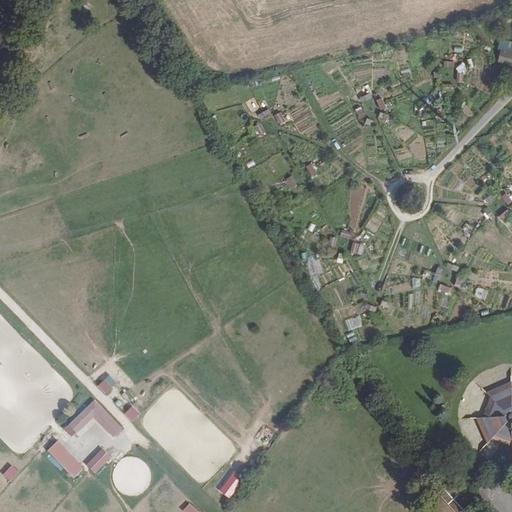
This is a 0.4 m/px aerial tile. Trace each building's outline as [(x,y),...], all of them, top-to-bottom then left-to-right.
[(511,41),(498,41),(497,61),(511,61),(511,41)] [(363,94),(373,92),(371,83),(361,85),(363,94)] [(375,101),(379,110),(385,108),(381,98),(375,101)] [(276,124),(283,123),(282,113),(275,114),(276,124)] [(379,113),(377,119),(388,121),(389,115),(379,113)] [(258,135),(265,133),(260,122),(254,124),(258,135)] [(424,145),(412,149),(416,163),(428,160),(424,145)] [(311,175),(316,172),(311,163),(306,166),(311,175)] [(290,188),(296,185),(291,175),(285,178),(290,188)] [(483,211),(489,220),(495,216),(488,207),(483,211)] [(352,254),(362,254),(362,242),(352,242),(352,254)] [(440,283),(438,290),(448,293),(450,286),(440,283)] [(494,301),(505,305),(507,297),(496,294),(494,301)] [(116,383),(108,375),(97,385),(105,393),(116,383)] [(511,387),(511,382),(485,392),(490,397),(482,418),(476,418),(487,443),(491,439),(511,447),(511,387)] [(94,401),(69,425),(78,434),(94,419),(114,438),(122,429),(94,401)] [(140,414),(132,406),(124,414),(132,421),(140,414)] [(263,426),(255,439),(262,444),(270,430),(263,426)] [(58,442),(48,452),(74,479),(84,470),(58,442)] [(111,457),(102,448),(86,464),(95,473),(111,457)] [(12,468),(6,476),(13,482),(19,474),(12,468)] [(244,478),(232,470),(218,490),(230,498),(244,478)] [(452,484),(441,489),(451,511),(455,511),(464,508),(452,484)]
